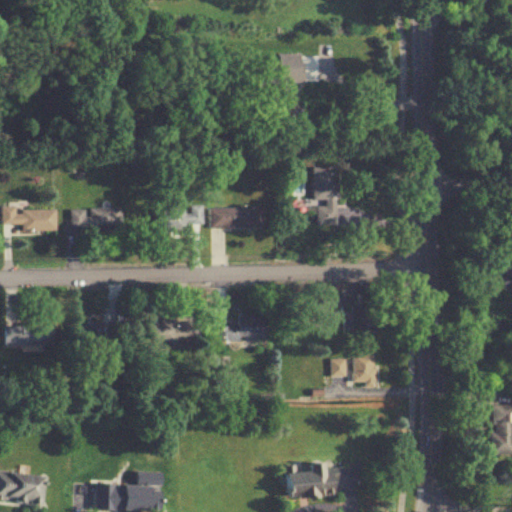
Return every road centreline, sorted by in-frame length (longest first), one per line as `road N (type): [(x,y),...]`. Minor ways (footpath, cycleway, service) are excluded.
road 1 (tertiary): [(416,0),(435,511)]
road 2 (residential): [(0,276),(422,268)]
